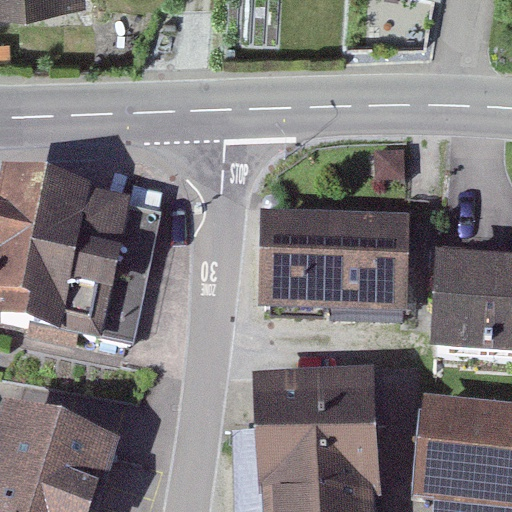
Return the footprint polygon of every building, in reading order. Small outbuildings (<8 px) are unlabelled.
[(406,149),(375,148),(376,179),(406,179),(406,149)] [(92,193),(5,174),(0,197),(0,325),(104,346),(104,342),(135,348),(161,221),(131,213),(132,208),(92,198),(92,193)] [(410,223),(262,219),(259,316),(410,320),(410,223)] [(511,268),(440,264),(434,360),(511,364),(511,268)] [(378,511),(376,376),(253,383),(254,434),(233,436),(236,511),(378,511)] [(511,511),(511,412),(428,404),(414,507),(475,511),(511,511)] [(101,511),(122,446),(5,410),(0,425),(0,511),(101,511)]
